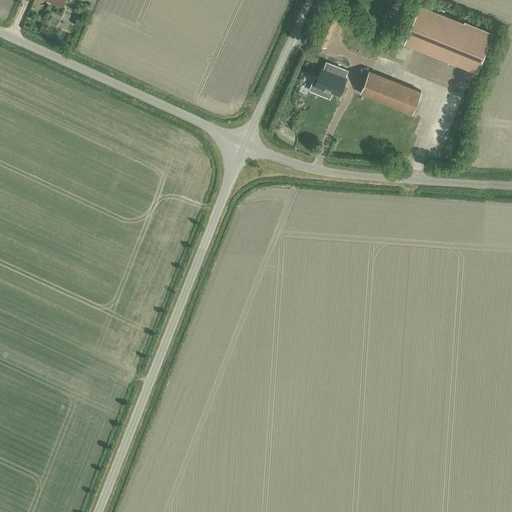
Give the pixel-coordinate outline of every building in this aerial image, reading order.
[(404,40),(478,70),(493,32),(419,3),(404,40)] [(316,41),(326,45),(338,19),(328,15),(316,41)] [(322,67),(315,84),(323,87),(322,90),(330,93),(332,91),(339,94),(346,77),(345,77),(348,69),(326,61),(324,68),(322,67)] [(360,92),(412,113),(421,90),(370,69),(360,92)] [(452,117),(458,103),(454,101),(448,115),(452,117)] [(359,130),(367,133),(370,127),(362,124),(359,130)] [(377,126),(375,131),(386,136),(389,131),(377,126)]
